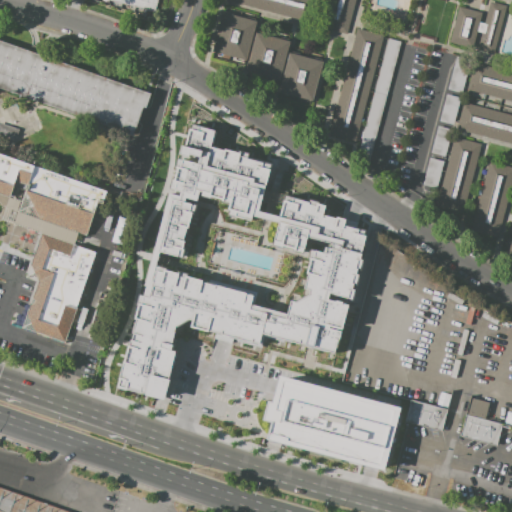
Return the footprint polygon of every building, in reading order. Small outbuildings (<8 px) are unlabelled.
[(156,0),(106,0),(154,11),(156,0)] [(311,0),(306,21),(226,0),(311,0)] [(355,0),(347,32),(320,25),(326,0),(355,0)] [(459,7),(482,13),(480,22),(484,24),(490,2),(506,6),(494,52),(478,48),(482,32),(477,31),(473,48),(446,41),(448,34),(452,34),(459,7)] [(222,13),(256,22),(246,59),(212,50),(222,13)] [(357,29),(382,36),(354,142),(328,135),(357,29)] [(291,42),(280,81),(245,72),(255,32),(291,42)] [(388,38),(400,42),(367,168),(355,164),(388,38)] [(0,40),(150,94),(145,108),(142,107),(132,135),(0,88),(0,40)] [(289,53),(322,62),(313,99),(279,90),(289,53)] [(457,55),(470,58),(461,92),(448,89),(457,55)] [(474,64),(511,74),(511,100),(468,88),(474,64)] [(447,94),(461,98),(453,125),(440,122),(447,94)] [(169,110),(174,103),(190,114),(185,121),(169,110)] [(464,103),(511,115),(511,143),(457,129),(464,103)] [(0,122),(19,129),(11,149),(0,144),(0,122)] [(438,126),(452,130),(445,156),(431,152),(438,126)] [(481,144),(462,214),(436,206),(454,137),(481,144)] [(188,154),(145,273),(139,271),(111,360),(149,375),(164,321),(180,311),(179,320),(232,335),(237,323),(266,332),(303,225),(285,220),(288,213),(275,207),(275,202),(241,188),(245,178),(188,154)] [(0,200),(88,232),(101,194),(0,158),(0,200)] [(444,161),(436,189),(423,185),(430,158),(444,161)] [(489,162),(511,168),(511,180),(497,236),(471,229),(489,162)] [(39,237),(24,276),(39,281),(20,330),(63,345),(95,256),(39,237)] [(370,281),(374,263),(380,264),(377,282),(370,281)] [(371,300),(367,317),(362,316),(365,299),(371,300)] [(262,420),(267,400),(271,401),(278,375),(399,407),(383,470),(266,438),(270,421),(262,420)] [(438,392),(450,394),(447,407),(436,405),(438,392)] [(471,398),(489,402),(484,420),(501,424),(496,446),(461,437),(471,398)] [(410,400),(446,409),(441,432),(404,422),(410,400)] [(0,511),(0,490),(63,511),(0,511)]
